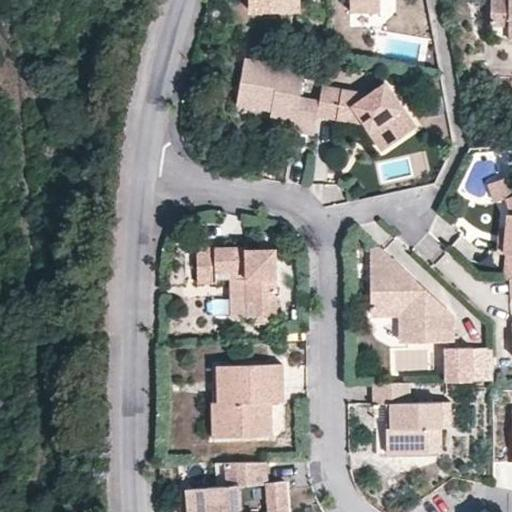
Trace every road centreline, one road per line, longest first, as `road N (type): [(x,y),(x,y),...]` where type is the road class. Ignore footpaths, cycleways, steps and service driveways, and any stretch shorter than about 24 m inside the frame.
road 1 (residential): [(147,180),(137,511)]
road 2 (residential): [(315,221),(327,233),(336,480),(362,511)]
road 3 (residential): [(185,0),(147,180)]
road 4 (residential): [(147,180),(297,205),(315,221)]
